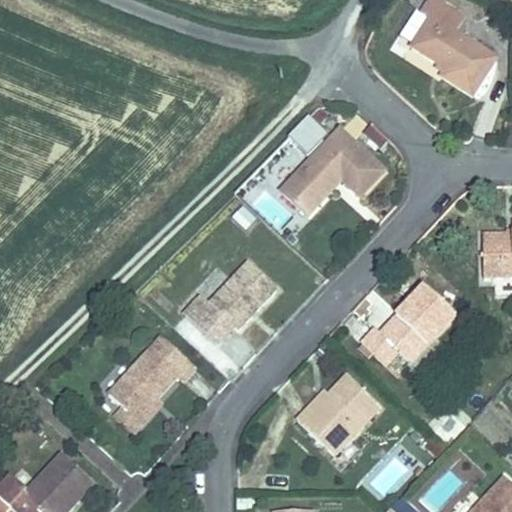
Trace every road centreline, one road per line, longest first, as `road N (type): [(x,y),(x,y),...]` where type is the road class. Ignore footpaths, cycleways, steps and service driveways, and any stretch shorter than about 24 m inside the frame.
road 1 (track): [(0,396),(283,117),(332,50)]
road 2 (residential): [(444,175),(236,405),(222,445),(220,511)]
road 3 (residential): [(444,175),(332,50)]
